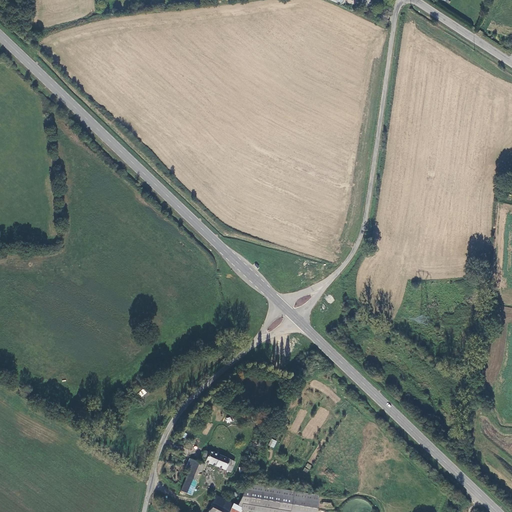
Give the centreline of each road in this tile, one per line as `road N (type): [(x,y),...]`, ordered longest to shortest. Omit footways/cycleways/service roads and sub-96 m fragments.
road 1 (secondary): [(0,35),(281,304)]
road 2 (unclassified): [(322,286),(362,239),(398,0)]
road 3 (secondary): [(296,318),(498,511)]
road 4 (unclassified): [(147,511),(172,427),(254,343)]
